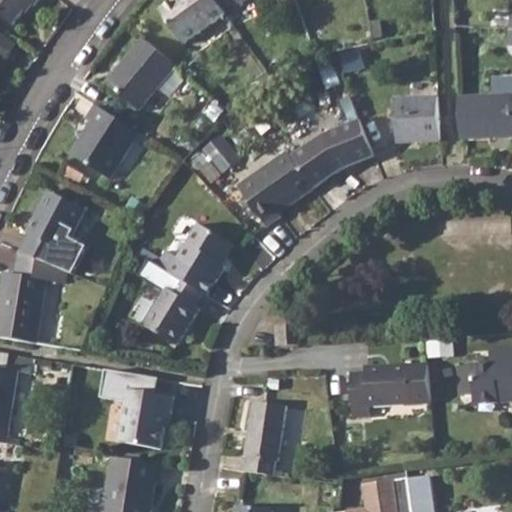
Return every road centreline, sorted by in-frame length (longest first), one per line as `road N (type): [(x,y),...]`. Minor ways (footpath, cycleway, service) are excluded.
road 1 (residential): [(197,511),(227,347),(275,278),(358,211),(400,190),(456,178),(511,184)]
road 2 (residential): [(0,176),(62,63),(109,0)]
